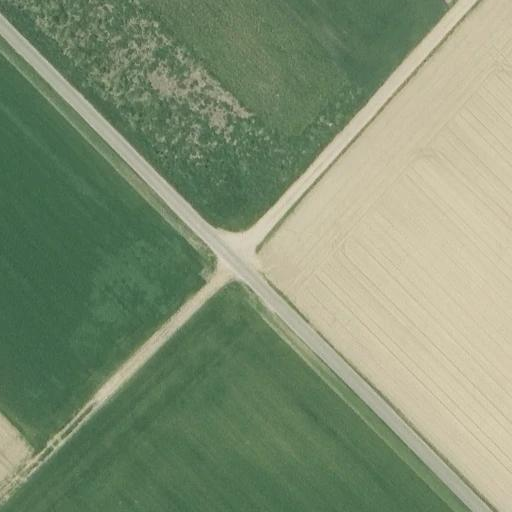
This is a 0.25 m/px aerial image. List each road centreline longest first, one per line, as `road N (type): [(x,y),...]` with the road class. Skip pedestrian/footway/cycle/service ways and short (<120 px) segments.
road 1 (track): [(231,263),(465,0)]
road 2 (track): [(231,263),(479,511)]
road 3 (track): [(0,28),(231,263)]
road 4 (track): [(0,494),(231,263)]
